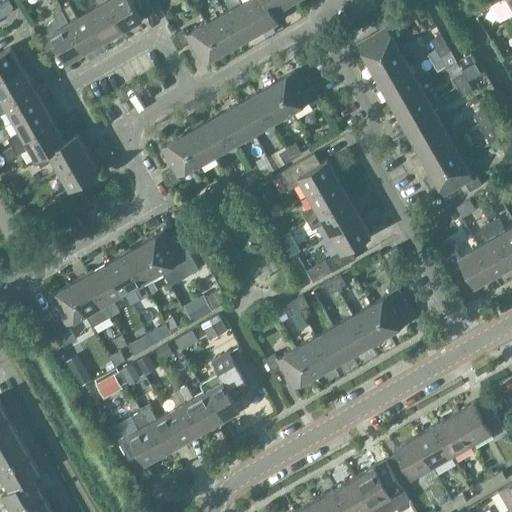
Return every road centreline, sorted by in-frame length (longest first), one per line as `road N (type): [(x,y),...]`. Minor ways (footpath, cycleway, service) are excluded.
road 1 (residential): [(0,291),(143,206),(147,188),(127,135),(136,118),(318,23)]
road 2 (residential): [(472,347),(372,159),(371,116),(318,23)]
road 3 (unclassified): [(214,511),(241,478),(472,347)]
